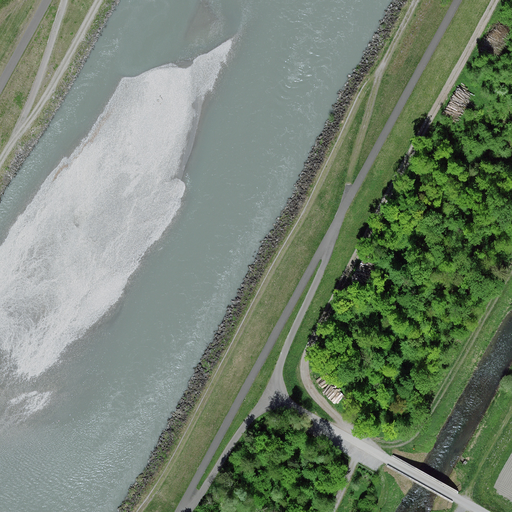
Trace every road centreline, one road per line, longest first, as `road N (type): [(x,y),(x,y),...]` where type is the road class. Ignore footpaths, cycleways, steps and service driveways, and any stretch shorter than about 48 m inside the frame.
road 1 (track): [(351,436),(313,390),(307,365),(498,0)]
road 2 (track): [(378,78),(358,95),(296,229),(139,511)]
road 3 (track): [(177,511),(323,245)]
road 4 (track): [(323,245),(456,0)]
road 5 (track): [(420,0),(378,78),(347,202)]
road 6 (track): [(102,0),(0,166)]
road 7 (track): [(272,394),(323,245)]
road 8 (track): [(14,144),(68,0)]
road 9 (track): [(177,511),(272,394)]
road 10 (track): [(387,457),(272,394)]
